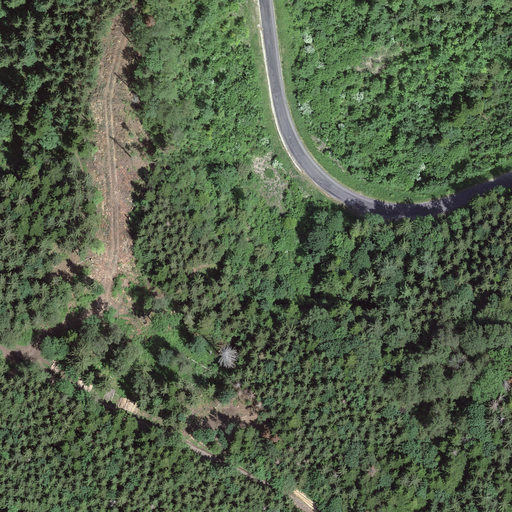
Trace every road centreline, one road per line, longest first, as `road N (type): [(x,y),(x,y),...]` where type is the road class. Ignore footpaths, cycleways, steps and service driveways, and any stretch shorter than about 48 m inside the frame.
road 1 (tertiary): [(511,179),(444,205),(400,211),(331,186),(287,127),(266,0)]
road 2 (track): [(0,348),(311,511)]
